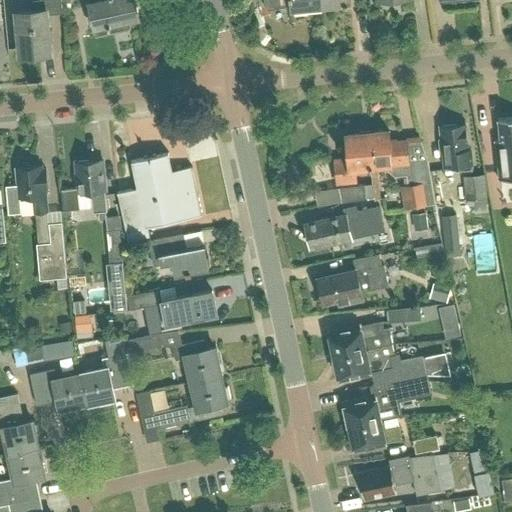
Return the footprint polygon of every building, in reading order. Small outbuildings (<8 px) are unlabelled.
[(20,55),(50,52),(46,13),(62,12),(60,0),(31,0),(33,9),(16,10),(20,55)] [(94,26),(96,33),(95,33),(96,34),(129,27),(129,26),(127,19),(138,17),(134,0),(88,0),(89,1),(94,26)] [(321,5),(320,0),(264,0),(266,5),(287,0),(288,0),(290,9),(321,5)] [(511,177),(511,116),(498,118),(498,120),(498,119),(500,139),(495,139),(495,140),(499,178),(499,179),(511,177)] [(458,124),(458,122),(441,124),(442,137),(440,139),(443,165),(468,163),(468,168),(473,168),(471,147),(468,147),(466,123),(458,124)] [(369,148),(371,164),(391,163),(387,167),(396,174),(407,173),(409,183),(402,184),(406,206),(435,201),(433,188),(428,159),(410,160),(409,139),(390,141),(389,129),(372,131),(373,148),(369,148)] [(355,166),(371,164),(369,148),(373,148),(372,131),(345,133),(347,157),(334,159),(336,181),(356,179),(355,166)] [(171,169),(168,151),(132,159),(138,186),(118,190),(128,238),(149,233),(148,225),(202,213),(192,164),(171,169)] [(94,160),(94,158),(77,159),(78,175),(76,175),(77,186),(62,188),(64,209),(80,207),(79,192),(91,191),(93,211),(107,209),(103,160),(94,160)] [(8,211),(34,208),(34,211),(36,211),(39,242),(37,242),(40,278),(57,276),(58,287),(68,286),(67,275),(62,220),(48,222),(47,210),(48,210),(46,186),(48,186),(46,167),(42,167),(42,162),(30,163),(28,161),(22,162),(21,164),(17,165),(18,182),(6,183),(8,211)] [(465,199),(487,197),(484,173),(463,175),(465,199)] [(341,200),(372,195),(371,182),(338,185),(341,200)] [(345,212),(305,221),(310,245),(352,236),(383,229),(377,204),(356,209),(355,204),(344,206),(345,212)] [(446,251),(460,249),(456,213),(442,215),(446,251)] [(121,268),(121,261),(122,261),(119,229),(107,230),(109,262),(111,262),(112,269),(121,268)] [(509,247),(508,230),(498,230),(499,247),(509,247)] [(187,246),(184,232),(150,238),(154,262),(173,259),(176,273),(208,267),(204,243),(187,246)] [(382,264),(379,251),(353,257),(355,268),(317,277),(323,303),(338,299),(339,304),(363,298),(361,291),(382,287),(381,279),(387,278),(384,264),(382,264)] [(157,290),(157,288),(127,294),(129,309),(157,304),(162,328),(181,324),(180,319),(217,312),(212,288),(178,295),(177,286),(157,290)] [(388,321),(421,318),(420,305),(386,309),(388,321)] [(384,343),(393,342),(390,326),(384,327),(383,319),(360,324),(360,323),(344,326),(344,327),(329,331),(334,354),(384,343)] [(136,360),(134,350),(154,346),(162,345),(158,332),(151,333),(125,339),(127,351),(130,361),(136,360)] [(191,379),(222,372),(215,345),(207,347),(204,337),(173,344),(176,358),(186,356),(191,379)] [(384,343),(334,354),(339,377),(355,374),(371,371),(371,370),(392,365),(390,354),(395,353),(393,342),(384,343)] [(17,365),(27,363),(23,345),(13,347),(17,365)] [(88,402),(115,396),(113,387),(134,382),(130,361),(127,351),(103,356),(105,365),(81,370),(88,402)] [(397,365),(400,378),(427,372),(427,373),(451,373),(449,360),(447,351),(424,356),(424,359),(397,365)] [(88,402),(81,370),(57,376),(54,366),(30,372),(37,403),(57,399),(59,408),(88,402)] [(222,413),(219,403),(228,401),(227,398),(231,397),(229,385),(225,386),(222,372),(191,379),(197,403),(188,405),(188,402),(159,409),(161,416),(156,417),(158,427),(222,413)] [(143,416),(156,413),(151,388),(137,391),(143,416)] [(349,424),(383,416),(381,406),(400,402),(397,390),(375,395),(375,394),(344,401),(349,424)] [(8,452),(39,445),(33,417),(24,420),(18,391),(0,395),(0,429),(3,428),(8,452)] [(349,424),(355,448),(385,441),(385,440),(402,436),(399,424),(385,427),(383,416),(349,424)] [(416,452),(440,447),(437,433),(413,438),(416,452)] [(0,503),(41,495),(36,475),(45,474),(39,445),(8,452),(13,476),(0,479),(0,503)] [(441,490),(433,454),(409,454),(409,453),(389,457),(391,465),(390,466),(390,465),(360,472),(363,489),(366,488),(368,496),(395,490),(394,485),(414,481),(417,495),(441,490)] [(511,498),(511,477),(502,479),(505,499),(511,498)] [(44,511),(41,495),(0,503),(0,504),(9,502),(11,511),(44,511)] [(468,496),(452,499),(454,509),(470,506),(468,496)] [(434,511),(432,500),(413,502),(407,503),(409,511),(434,511)]
